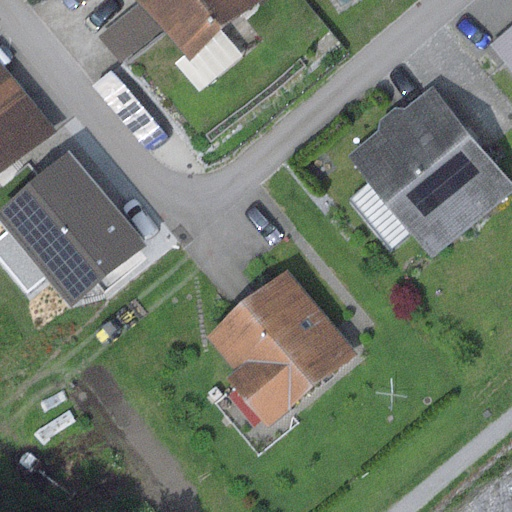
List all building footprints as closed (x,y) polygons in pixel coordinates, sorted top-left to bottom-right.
[(263,0),(135,0),(141,6),(100,39),(122,67),(166,32),(190,62),(265,2),(263,0)] [(511,26),(489,46),(511,73),(511,26)] [(0,182),(57,134),(1,63),(0,63),(0,182)] [(381,133),(350,158),(372,186),(352,203),(393,252),(413,235),(434,261),(511,196),(511,180),(436,88),(409,110),(397,109),(381,123),(381,133)] [(146,245),(70,152),(0,208),(0,221),(9,232),(0,239),(0,258),(28,293),(46,279),(69,307),(146,245)] [(291,273),(211,340),(238,373),(230,380),(273,431),(362,357),(291,273)]
